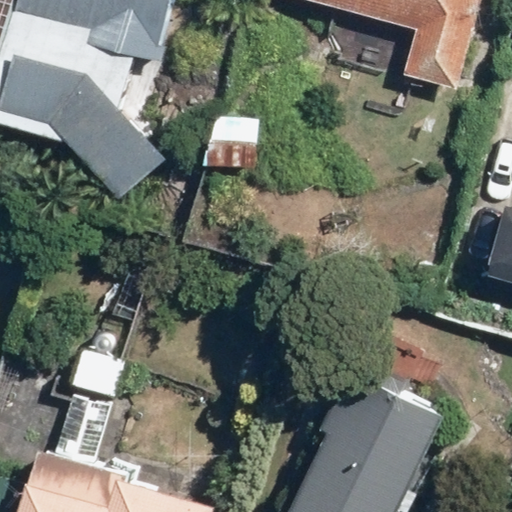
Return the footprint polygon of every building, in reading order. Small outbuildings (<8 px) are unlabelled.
[(11,0),(0,35),(0,125),(113,162),(165,0),(11,0)] [(479,0),(319,0),(306,50),(453,92),(479,0)] [(511,211),(500,208),(481,284),(511,292),(511,211)] [(394,511),(439,414),(347,373),(284,511),(394,511)] [(210,511),(211,510),(138,489),(124,484),(126,477),(32,450),(13,511),(210,511)]
